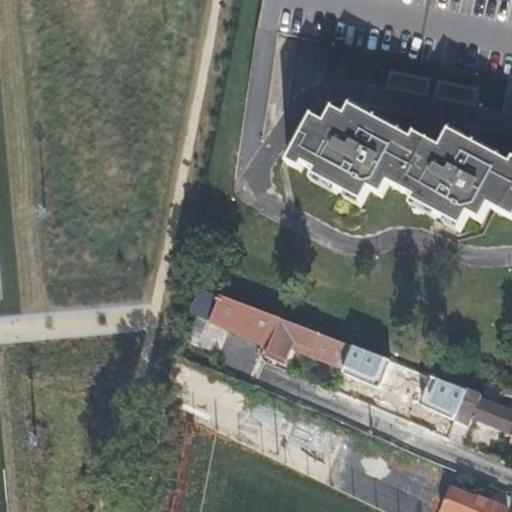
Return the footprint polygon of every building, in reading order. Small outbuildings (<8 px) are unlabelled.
[(511,0),(263,0),(258,30),(511,81),(511,0)] [(310,120),(295,150),(288,163),(297,169),(301,163),(312,170),(309,176),(358,203),(365,190),(378,197),(385,184),(410,198),(409,202),(459,229),(466,216),(479,224),(488,209),(511,222),(511,160),(508,167),(448,132),(437,151),(412,136),(408,143),(348,106),(342,119),(330,112),(322,127),(310,120)] [(269,349),(282,322),(215,296),(205,322),(269,349)] [(348,373),(357,350),(320,336),(306,331),(282,322),(269,349),(266,356),(284,364),(291,347),(345,369),(344,372),(348,373)] [(404,392),(412,371),(357,350),(348,373),(403,395),(404,392)] [(459,414),(467,392),(412,371),(404,392),(459,414)] [(511,389),(499,384),(492,402),(467,392),(459,414),(456,421),(470,427),(473,420),(505,433),(511,416),(511,389)] [(315,459),(310,471),(339,485),(343,472),(315,459)] [(476,500),(449,488),(439,511),(506,511),(507,510),(478,497),(476,500)]
